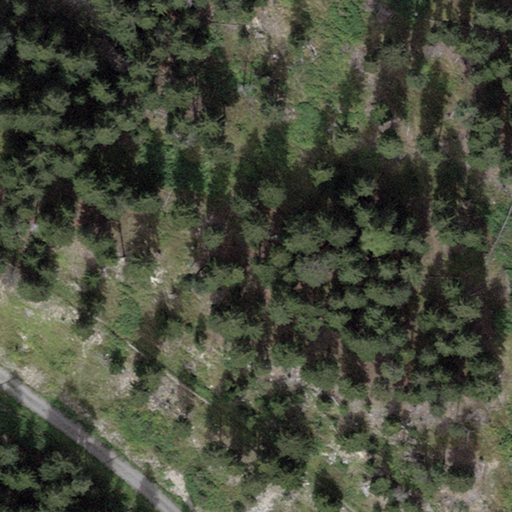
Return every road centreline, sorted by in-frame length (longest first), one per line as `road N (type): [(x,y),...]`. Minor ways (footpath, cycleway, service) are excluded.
road 1 (track): [(0,246),(362,511)]
road 2 (track): [(177,511),(0,373)]
